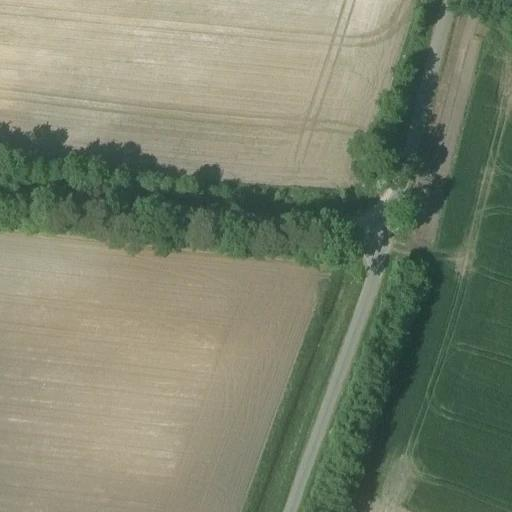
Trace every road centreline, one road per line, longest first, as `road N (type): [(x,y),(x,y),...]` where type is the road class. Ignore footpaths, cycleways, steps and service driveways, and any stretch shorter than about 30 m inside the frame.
road 1 (unclassified): [(0,190),(376,233)]
road 2 (unclassified): [(292,511),(361,308),(376,233)]
road 3 (unclassified): [(376,233),(437,0)]
